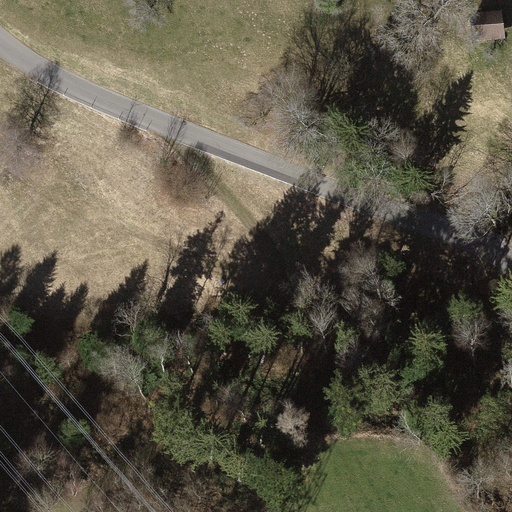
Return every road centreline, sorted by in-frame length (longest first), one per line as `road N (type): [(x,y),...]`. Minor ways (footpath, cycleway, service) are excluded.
road 1 (tertiary): [(511,263),(88,93),(0,41)]
road 2 (track): [(75,511),(157,447),(268,320),(278,292),(253,222),(164,125)]
